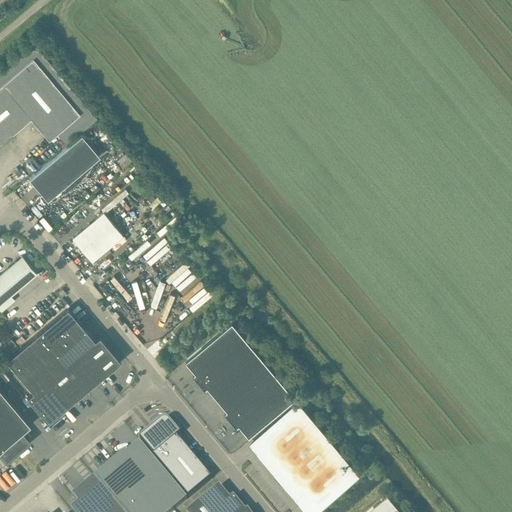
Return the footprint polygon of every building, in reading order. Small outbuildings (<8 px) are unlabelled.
[(0,72),(0,81),(30,117),(48,139),(56,132),(66,144),(96,118),(34,44),(0,72)] [(0,142),(30,117),(0,81),(0,142)] [(100,156),(81,134),(29,178),(47,200),(100,156)] [(122,167),(131,160),(124,153),(116,160),(122,167)] [(106,213),(125,192),(121,188),(102,209),(106,213)] [(123,235),(103,212),(72,238),(92,261),(123,235)] [(145,255),(165,237),(161,232),(149,243),(144,238),(126,254),(130,258),(139,249),(145,255)] [(37,273),(22,256),(0,274),(0,310),(1,311),(15,300),(11,295),(37,273)] [(185,261),(169,278),(185,292),(200,275),(185,261)] [(168,330),(188,312),(183,306),(163,324),(168,330)] [(46,344),(77,318),(68,308),(37,334),(46,344)] [(55,355),(86,329),(77,318),(46,344),(55,355)] [(264,359),(233,321),(186,360),(196,372),(194,373),(206,388),(208,386),(218,398),(264,359)] [(95,340),(86,329),(55,355),(64,366),(74,357),(85,348),(95,340)] [(15,370),(46,344),(37,334),(6,359),(15,370)] [(85,348),(105,373),(120,361),(99,336),(95,340),(85,348)] [(12,340),(0,350),(0,356),(3,359),(18,347),(12,340)] [(46,344),(15,370),(24,381),(55,355),(46,344)] [(74,357),(95,382),(105,373),(85,348),(74,357)] [(24,381),(33,391),(33,392),(42,384),(52,375),(63,366),(64,366),(55,355),(24,381)] [(74,357),(64,366),(63,366),(84,391),(95,382),(74,357)] [(280,378),(264,359),(218,398),(228,409),(226,411),(231,418),(280,378)] [(63,366),(52,375),(73,400),(84,391),(63,366)] [(52,375),(42,384),(63,409),(73,400),(52,375)] [(296,397),(280,378),(231,418),(237,425),(240,424),(249,435),(296,397)] [(42,384),(33,392),(33,391),(27,397),(48,422),(63,409),(42,384)] [(0,452),(6,460),(28,441),(20,432),(30,424),(0,388),(0,452)] [(313,511),(359,474),(297,400),(249,440),(250,441),(257,435),(264,444),(259,449),(304,503),(310,498),(318,508),(312,511),(313,511)] [(162,422),(161,422),(140,440),(141,442),(188,499),(211,479),(177,438),(180,436),(170,423),(169,422),(168,422),(167,421),(166,421),(164,421),(163,421),(162,422)] [(78,503),(71,509),(72,511),(172,511),(187,500),(140,442),(127,453),(126,451),(86,484),(85,482),(78,488),(80,490),(72,496),(77,501),(78,503)] [(230,500),(219,487),(189,511),(246,511),(234,497),(230,500)]
